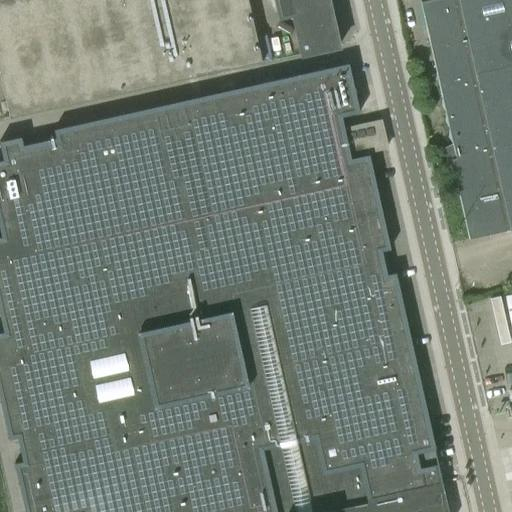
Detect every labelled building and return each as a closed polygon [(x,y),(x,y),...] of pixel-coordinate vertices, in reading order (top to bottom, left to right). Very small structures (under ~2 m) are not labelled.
[(0,0),(0,75),(9,118),(262,62),(247,0),(0,0)] [(294,13),(303,54),(338,46),(327,0),(276,0),(280,16),(294,13)] [(452,143),(441,149),(448,161),(451,160),(469,239),(510,230),(511,238),(511,0),(429,0),(420,2),(452,143)] [(0,228),(2,236),(0,236),(0,313),(4,331),(0,332),(0,396),(9,438),(18,436),(23,461),(15,463),(26,511),(448,511),(443,484),(442,480),(438,463),(435,448),(395,272),(387,274),(381,250),(390,248),(369,154),(350,158),(350,156),(344,128),(341,116),(359,111),(348,63),(54,129),(56,137),(23,145),(21,136),(0,141),(4,160),(0,160),(0,228)] [(359,111),(341,116),(344,128),(361,124),(359,111)] [(361,124),(344,128),(350,156),(386,148),(380,120),(361,124)]
